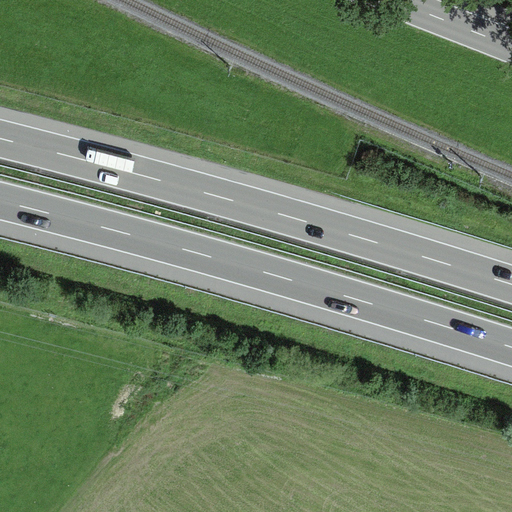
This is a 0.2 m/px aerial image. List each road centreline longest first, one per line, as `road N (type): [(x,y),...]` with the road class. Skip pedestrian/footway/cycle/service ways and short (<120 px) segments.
road 1 (motorway): [(511,284),(0,137)]
road 2 (motorway): [(0,202),(511,348)]
road 3 (primary): [(511,47),(391,0)]
